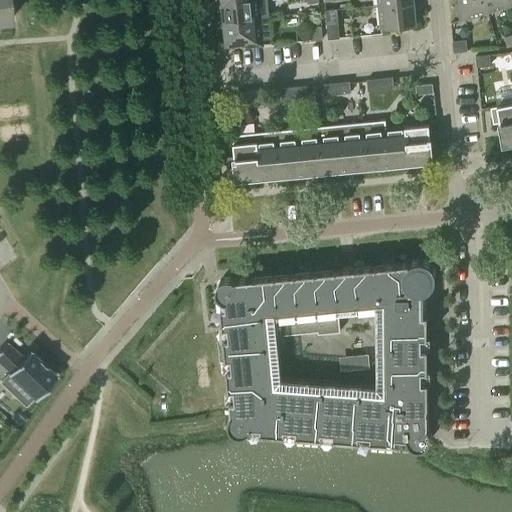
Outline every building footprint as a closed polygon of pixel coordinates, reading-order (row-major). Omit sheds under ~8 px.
[(0,0),(0,21),(11,20),(8,0),(0,0)] [(269,16),(267,0),(222,0),(225,20),(269,16)] [(487,13),(483,0),(460,0),(461,1),(455,3),(461,20),(487,13)] [(509,6),(506,0),(483,0),(487,13),(509,6)] [(413,2),(378,6),(381,28),(415,24),(413,2)] [(339,37),(338,25),(336,9),(325,10),(328,39),(340,38),(339,37)] [(271,38),(269,16),(225,20),(227,43),(245,41),(246,47),(263,45),(263,39),(271,38)] [(311,40),(322,39),(321,26),(320,26),(310,27),(311,39),(311,40)] [(453,49),(466,48),(465,38),(452,39),(453,49)] [(489,63),(488,53),(475,54),(476,65),(489,63)] [(380,78),(381,89),(393,88),(392,78),(393,78),(393,77),(380,78)] [(381,89),(380,78),(367,79),(367,81),(368,91),(381,89)] [(350,81),(337,82),(338,93),(350,92),(349,82),(350,82),(350,81)] [(338,93),(337,82),(324,84),(324,85),(325,95),(338,93)] [(432,84),(415,85),(416,94),(433,93),(432,84)] [(294,87),(295,98),(307,96),(306,87),(307,87),(307,85),(294,87)] [(295,98),(294,87),(281,88),(281,89),(282,99),(295,98)] [(251,91),(252,102),(264,101),(264,91),(264,90),(251,91)] [(252,102),(251,91),(238,92),(238,93),(239,103),(252,102)] [(511,102),(490,107),(493,124),(498,123),(503,150),(511,147),(511,102)] [(434,160),(431,137),(430,137),(429,124),(386,128),(385,120),(298,128),(232,135),(234,156),(226,157),(229,180),(434,160)] [(231,414),(230,415),(229,418),(228,421),(229,424),(230,427),(232,429),(234,431),(237,432),(240,433),(242,433),(244,432),(246,431),(248,430),(410,443),(411,444),(413,445),(416,446),(418,447),(420,447),(422,446),(424,445),(426,444),(428,442),(429,441),(430,439),(430,437),(431,434),(430,432),(430,430),(429,428),(428,427),(427,315),(422,315),(422,290),(425,290),(427,289),(430,287),(432,285),(433,283),(435,280),(435,277),(436,275),(435,272),(435,269),(433,267),(431,263),(427,261),(425,260),(422,259),(419,259),(417,259),(414,260),(411,261),(409,263),(235,280),(233,279),(231,278),(229,277),(227,277),(225,278),(223,278),(220,280),(218,282),(216,285),(216,287),(216,290),(216,292),(217,295),(218,297),(220,298),(231,414)] [(0,379),(0,382),(26,407),(56,375),(28,349),(21,357),(5,342),(0,348),(0,361),(9,370),(0,379)]
